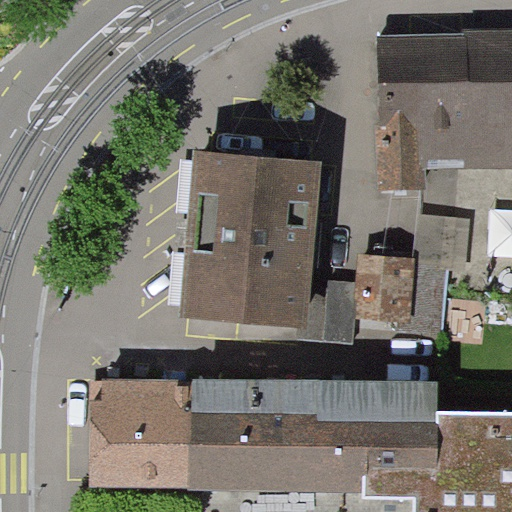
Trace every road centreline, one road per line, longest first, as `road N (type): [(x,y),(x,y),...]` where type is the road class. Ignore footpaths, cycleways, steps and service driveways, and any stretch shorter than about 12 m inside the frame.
road 1 (primary): [(16,511),(21,266),(55,179)]
road 2 (primary): [(55,179),(97,113),(148,61),(242,1)]
road 3 (primary): [(113,0),(51,48),(0,120)]
